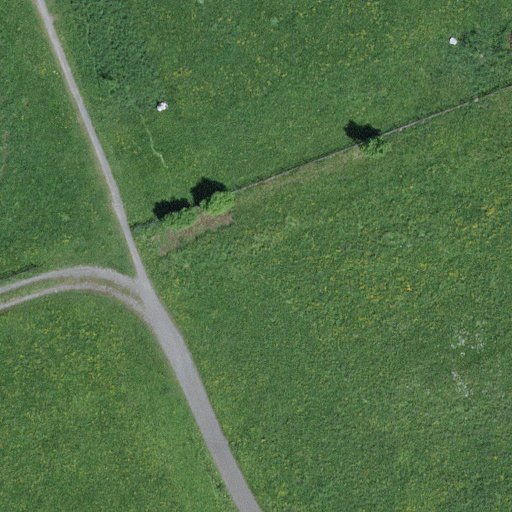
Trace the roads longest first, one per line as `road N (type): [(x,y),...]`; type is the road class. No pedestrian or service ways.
road 1 (track): [(259,511),(160,300)]
road 2 (track): [(160,300),(128,283),(73,274),(0,295)]
